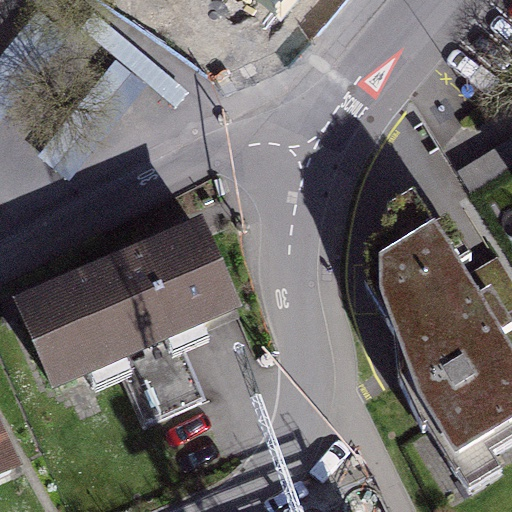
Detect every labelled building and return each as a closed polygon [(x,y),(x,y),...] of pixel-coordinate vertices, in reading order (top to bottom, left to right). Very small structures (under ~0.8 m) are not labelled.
[(12,0),(0,0),(0,34),(22,8),(12,0)] [(299,0),(256,0),(281,21),(299,0)] [(511,462),(511,348),(434,220),(369,258),(397,384),(461,491),(511,462)] [(238,310),(202,227),(21,307),(57,389),(238,310)] [(0,488),(19,481),(0,436),(0,488)]
